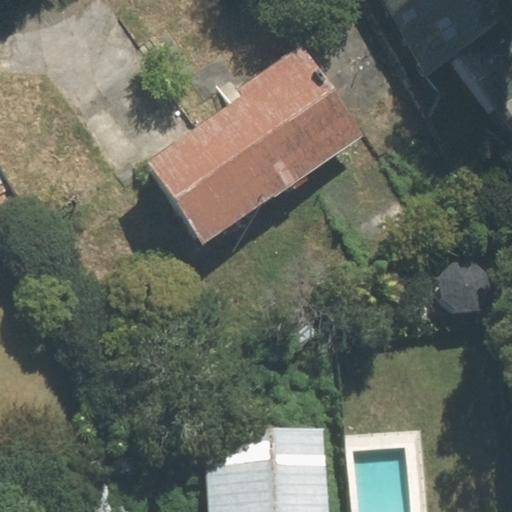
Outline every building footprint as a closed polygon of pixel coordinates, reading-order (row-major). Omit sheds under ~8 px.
[(370,0),(421,83),(448,66),(511,27),(511,24),(496,0),(370,0)] [(511,104),(511,27),(448,66),(482,122),(511,104)] [(136,166),(198,254),(358,142),(296,54),(136,166)] [(80,126),(112,174),(142,154),(109,106),(80,126)] [(435,216),(409,185),(366,221),(392,252),(435,216)] [(194,439),(197,511),(323,511),(318,431),(194,439)]
